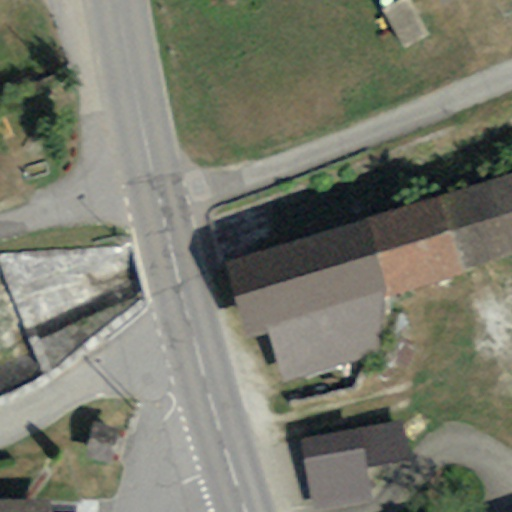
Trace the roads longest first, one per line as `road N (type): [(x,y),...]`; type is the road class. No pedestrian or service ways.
road 1 (track): [(511,81),(158,200)]
road 2 (secondary): [(188,327),(117,0)]
road 3 (residential): [(188,327),(0,428)]
road 4 (secondary): [(227,460),(188,327)]
